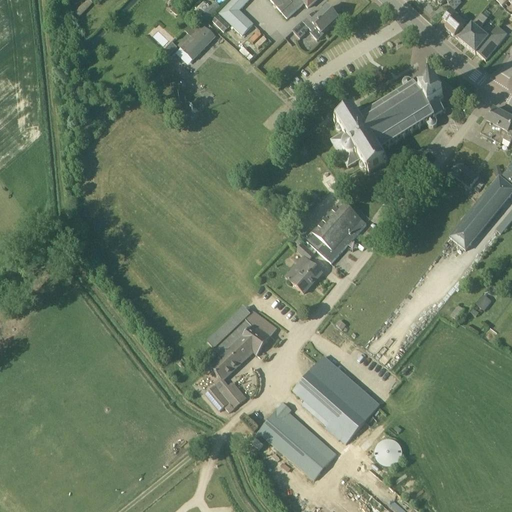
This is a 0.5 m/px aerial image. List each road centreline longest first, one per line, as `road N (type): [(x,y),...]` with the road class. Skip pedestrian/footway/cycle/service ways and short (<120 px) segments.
road 1 (residential): [(230,435),(273,396),(299,344),(491,88)]
road 2 (unknown): [(309,330),(140,124)]
road 3 (secondary): [(491,88),(384,0)]
road 4 (track): [(128,511),(230,435)]
